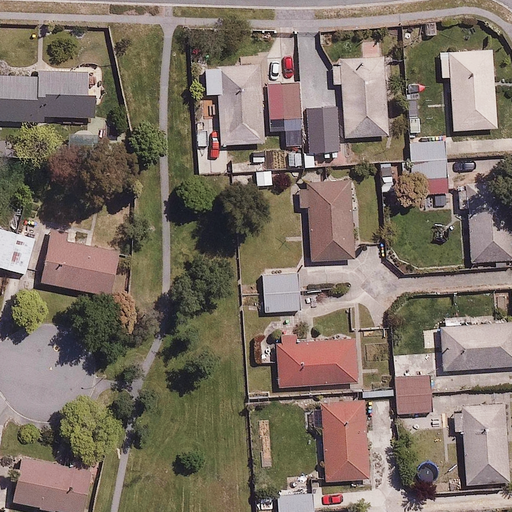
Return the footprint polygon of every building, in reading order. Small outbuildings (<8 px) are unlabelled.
[(495,48),(452,50),(455,127),(498,125),(495,48)] [(385,54),(342,56),(345,135),(389,133),(385,54)] [(266,138),(264,117),(281,116),(283,143),(303,141),(302,130),(301,115),(298,77),(285,78),(283,59),(207,65),(208,90),(219,90),(223,142),(266,138)] [(39,70),(0,70),(0,116),(47,116),(47,112),(95,111),(94,85),(104,85),(104,66),(38,66),(39,70)] [(322,75),(298,77),(301,115),(325,113),(322,75)] [(325,128),(302,130),(303,141),(325,140),(325,128)] [(272,167),(254,168),(255,184),(273,182),(272,167)] [(447,172),(422,173),(424,195),(449,193),(447,172)] [(353,173),(308,175),(311,255),(355,253),(353,173)] [(506,263),(511,262),(511,177),(467,182),(473,257),(505,254),(506,263)] [(37,237),(1,227),(0,229),(0,262),(27,270),(37,237)] [(87,233),(54,227),(43,278),(112,292),(121,248),(86,241),(87,233)] [(298,267),(263,268),(264,306),(300,304),(298,267)] [(511,317),(442,322),(444,366),(511,361),(511,317)] [(355,336),(278,339),(280,381),(357,378),(355,336)] [(430,371),(396,373),(398,412),(431,411),(430,371)] [(366,397),(322,399),(325,475),(369,473),(366,397)] [(507,403),(463,405),(466,482),(511,480),(507,403)] [(94,466),(22,453),(14,499),(86,511),(94,466)] [(314,511),(311,489),(279,493),(281,511),(314,511)] [(11,511),(12,505),(0,502),(0,511),(11,511)]
